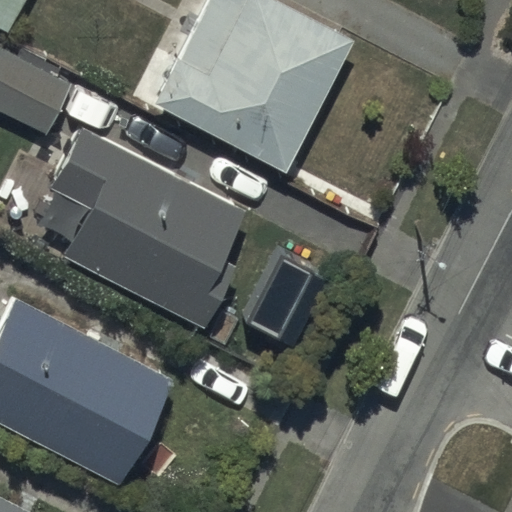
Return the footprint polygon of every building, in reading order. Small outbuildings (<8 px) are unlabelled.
[(11,0),(0,0),(0,19),(1,20),(11,0)] [(194,0),(150,86),(279,152),(345,25),(295,0),(194,0)] [(64,74),(0,41),(0,98),(41,120),(64,74)] [(240,195),(77,115),(48,173),(82,190),(57,240),(200,311),(229,253),(215,245),(240,195)] [(29,165),(5,202),(41,226),(65,189),(29,165)] [(166,364),(10,284),(0,303),(0,408),(113,466),(166,364)] [(58,511),(0,481),(0,511),(58,511)]
